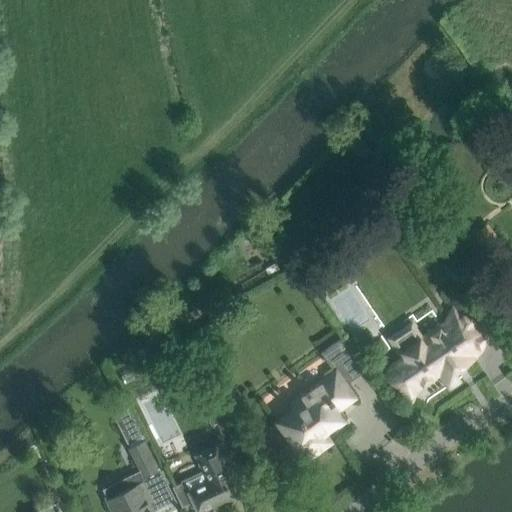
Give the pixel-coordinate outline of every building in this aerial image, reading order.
[(487,222),(472,234),(496,265),(510,254),(487,222)] [(275,262),(265,268),(270,275),(279,270),(275,262)] [(321,281),(330,294),(343,285),(334,272),(321,281)] [(387,364),(381,378),(387,383),(397,387),(393,393),(412,403),(416,393),(438,378),(447,391),(460,382),(455,374),(478,358),(476,355),(494,326),(452,305),(443,320),(419,337),(409,324),(385,341),(396,357),(387,364)] [(295,409),(294,409),(277,422),(304,460),(322,447),(316,438),(323,433),(342,420),(335,410),(353,397),(343,382),(346,380),(348,383),(365,370),(342,337),(320,353),(334,372),(305,393),(310,400),(296,410),(295,409)] [(189,377),(196,392),(211,423),(229,414),(214,384),(204,389),(197,374),(189,377)] [(127,447),(143,477),(157,470),(142,440),(125,407),(111,415),(127,447)] [(182,481),(187,492),(197,511),(237,493),(234,486),(240,483),(221,443),(195,455),(202,471),(182,481)] [(253,458),(244,461),(253,479),(261,475),(253,458)] [(157,470),(143,477),(141,478),(143,482),(107,500),(113,511),(156,511),(174,503),(157,470)] [(61,511),(57,501),(40,509),(41,511),(61,511)]
